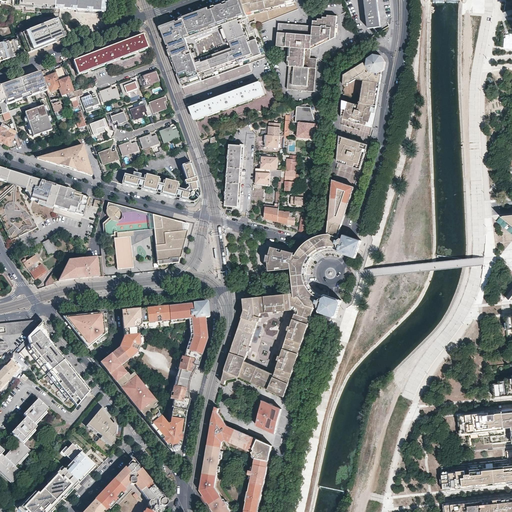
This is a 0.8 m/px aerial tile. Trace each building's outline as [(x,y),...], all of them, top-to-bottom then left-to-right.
[(33,5),(33,7),(42,8),(43,6),(55,7),(55,0),(13,0),(14,4),(21,4),(21,6),(26,7),(26,5),(33,5)] [(55,0),(55,7),(54,9),(54,10),(76,11),(103,13),(103,0),(55,0)] [(243,6),(240,0),(238,1),(233,2),(233,1),(222,5),(212,8),(180,19),(181,21),(179,21),(177,22),(177,21),(161,27),(168,45),(180,40),(186,38),(189,37),(189,40),(223,27),(243,20),(247,19),(246,16),(245,13),(243,6)] [(240,0),(243,6),(245,13),(252,12),(257,10),(264,9),(271,7),(278,6),(285,4),(292,3),(295,2),(293,0),(240,0)] [(377,0),(364,0),(368,28),(381,27),(377,0)] [(336,37),(337,16),(328,15),(328,17),(323,16),(323,19),(319,18),(318,21),(313,20),(313,26),(278,22),(276,46),(290,47),(287,89),(299,90),(299,92),(302,92),(302,90),(314,91),(316,59),(310,58),(311,49),(336,37)] [(57,18),(23,31),(30,51),(52,43),(65,38),(57,18)] [(243,20),(223,27),(224,30),(241,24),(243,20)] [(183,87),(200,81),(198,77),(198,76),(203,75),(217,70),(217,71),(220,70),(224,69),(235,65),(239,63),(262,55),(260,50),(258,46),(256,40),(248,43),(248,42),(245,33),(242,25),(241,24),(224,30),(228,39),(229,43),(230,42),(231,46),(232,49),(233,50),(229,52),(228,50),(220,53),(216,54),(202,60),(202,61),(197,63),(196,62),(195,60),(194,56),(192,51),(191,51),(189,46),(188,43),(182,45),(169,50),(171,54),(172,53),(182,83),(181,83),(183,87)] [(147,48),(142,35),(136,37),(119,44),(98,52),(78,59),(73,61),(78,74),(147,48)] [(17,38),(0,44),(0,62),(0,63),(0,62),(0,59),(4,58),(5,61),(24,54),(17,38)] [(180,40),(168,45),(169,50),(182,45),(180,40)] [(182,83),(172,53),(171,54),(172,58),(181,83),(182,83)] [(373,118),(376,105),(377,100),(379,87),(381,74),(380,74),(380,72),(382,71),(384,70),(385,61),(381,56),(374,54),(367,59),(367,60),(367,61),(367,63),(365,63),(364,62),(344,75),(344,82),(347,82),(349,83),(356,79),(364,81),(362,89),(362,95),(360,101),(359,105),(342,100),(342,118),(349,120),(351,122),(354,123),(358,123),(360,124),(371,127),(372,121),(373,118)] [(45,76),(43,71),(40,72),(46,88),(47,91),(50,100),(56,98),(54,91),(59,89),(59,88),(61,88),(58,81),(58,80),(56,73),(45,76)] [(38,90),(46,88),(40,72),(21,79),(0,86),(6,101),(13,99),(14,102),(22,99),(21,96),(26,95),(25,93),(30,91),(31,96),(39,93),(38,90)] [(140,78),(137,79),(141,88),(159,81),(156,74),(152,76),(151,73),(140,77),(140,78)] [(73,91),(68,77),(58,80),(58,81),(61,88),(63,94),(61,95),(62,96),(64,100),(67,99),(65,94),(67,93),(69,99),(73,97),(74,99),(76,98),(75,96),(74,92),(73,91)] [(139,88),(136,81),(131,83),(130,80),(120,84),(123,94),(139,88)] [(199,104),(190,107),(195,120),(198,119),(198,118),(261,95),(262,96),(265,95),(260,81),(248,86),(230,92),(215,98),(199,104)] [(0,85),(0,114),(3,114),(9,112),(9,111),(7,104),(6,101),(0,86),(0,85)] [(97,92),(100,101),(118,96),(115,88),(111,90),(110,88),(97,92)] [(91,97),(90,95),(79,99),(83,110),(85,109),(98,104),(96,97),(95,97),(91,99),(91,97)] [(150,113),(151,116),(153,115),(153,112),(165,108),(163,101),(166,100),(164,97),(146,103),(150,113)] [(54,112),(55,115),(63,113),(58,98),(57,98),(56,98),(50,100),(51,102),(54,112)] [(146,103),(145,100),(141,101),(141,102),(133,105),(134,108),(129,109),(132,119),(142,116),(141,112),(145,111),(146,115),(150,113),(146,103)] [(306,103),(297,106),(295,121),(298,122),(296,137),(320,139),(321,124),(315,124),(310,108),(303,107),(303,106),(305,106),(306,103)] [(49,123),(44,107),(43,106),(36,109),(33,110),(25,112),(33,137),(52,130),(49,123)] [(10,116),(9,112),(3,114),(5,120),(11,118),(10,116)] [(105,114),(106,118),(107,122),(110,121),(111,123),(116,121),(117,125),(126,121),(123,112),(111,116),(110,112),(105,114)] [(83,118),(82,115),(78,116),(76,117),(78,123),(79,122),(80,124),(78,125),(80,131),(87,128),(84,121),(83,118)] [(133,120),(134,124),(133,125),(134,128),(146,124),(143,116),(133,120)] [(106,126),(104,119),(88,125),(92,135),(103,131),(101,127),(106,126)] [(279,135),(280,122),(269,121),(268,129),(267,129),(266,134),(279,135)] [(16,132),(15,131),(2,124),(0,127),(0,126),(0,141),(9,146),(14,136),(16,132)] [(177,137),(175,130),(171,131),(170,127),(159,131),(163,142),(177,137)] [(278,147),(279,135),(266,134),(264,133),(263,144),(265,144),(265,146),(278,147)] [(158,143),(155,135),(151,137),(150,135),(139,138),(143,148),(158,143)] [(346,164),(360,169),(367,145),(343,137),(341,144),(339,144),(337,159),(343,161),(347,162),(346,164)] [(138,150),(135,142),(130,144),(129,142),(118,146),(122,155),(138,150)] [(56,153),(44,157),(45,162),(62,167),(63,164),(65,165),(67,159),(73,161),(71,167),(74,168),(73,170),(77,171),(77,169),(80,169),(79,172),(87,174),(89,174),(89,173),(91,173),(87,160),(86,160),(86,156),(86,155),(84,155),(85,152),(83,145),(76,148),(77,151),(73,152),(72,149),(66,150),(64,156),(62,155),(56,153)] [(241,146),(229,145),(225,205),(237,206),(238,194),(239,177),(240,158),(241,146)] [(118,158),(116,151),(111,152),(110,149),(98,153),(103,164),(118,158)] [(259,168),(275,170),(276,157),(261,156),(259,168)] [(287,158),(286,170),(295,171),(295,165),(297,165),(298,159),(296,158),(289,158),(287,158)] [(65,165),(65,167),(68,168),(70,169),(71,167),(73,161),(67,159),(65,165)] [(193,171),(191,164),(181,167),(188,188),(185,190),(179,189),(179,191),(176,190),(176,188),(162,184),(161,186),(158,185),(158,183),(144,180),(143,181),(140,180),(140,178),(125,175),(122,185),(137,189),(138,186),(141,187),(141,189),(155,193),(156,191),(159,192),(159,195),(174,198),(174,196),(177,197),(177,199),(184,201),(190,196),(191,197),(192,196),(193,195),(193,194),(193,193),(198,188),(197,183),(196,179),(195,177),(193,171)] [(89,198),(80,195),(81,193),(71,190),(71,192),(67,191),(67,189),(56,185),(48,183),(31,178),(30,177),(29,180),(26,178),(24,177),(21,176),(18,175),(15,174),(12,174),(10,174),(8,174),(9,173),(5,172),(6,170),(0,168),(0,179),(13,184),(15,183),(16,185),(26,188),(25,192),(30,193),(32,196),(31,199),(38,202),(54,206),(55,207),(68,211),(76,213),(83,216),(86,207),(89,198)] [(281,177),(281,170),(275,170),(259,168),(257,168),(256,168),(255,183),(270,185),(270,176),(281,177)] [(285,178),(285,180),(294,181),(294,179),(295,174),(295,171),(286,170),(285,178)] [(285,180),(284,191),(289,191),(290,187),(293,187),(294,181),(285,180)] [(328,221),(341,225),(354,187),(332,180),(329,210),(328,221)] [(16,185),(15,183),(13,184),(0,190),(0,217),(11,240),(16,238),(37,227),(16,185)] [(305,194),(295,193),(294,203),(304,204),(305,194)] [(108,202),(106,209),(107,208),(108,207),(110,206),(112,206),(114,206),(115,206),(116,207),(118,207),(118,208),(119,209),(120,210),(133,209),(108,202)] [(180,257),(187,230),(173,231),(172,226),(175,226),(174,220),(140,211),(133,209),(120,210),(119,209),(118,208),(118,207),(116,207),(115,206),(114,206),(112,206),(110,206),(108,207),(107,208),(106,209),(105,211),(105,213),(106,215),(106,216),(107,218),(102,225),(103,237),(114,236),(113,233),(117,233),(117,239),(114,239),(117,265),(117,267),(130,265),(129,260),(132,260),(131,245),(130,236),(134,235),(133,230),(150,229),(163,227),(164,232),(154,233),(155,245),(157,260),(169,259),(168,258),(179,257),(180,257)] [(278,209),(274,208),(265,207),(264,218),(277,222),(278,211),(278,209)] [(278,211),(277,222),(287,224),(289,224),(296,225),(297,218),(294,218),(290,217),(290,212),(278,211)] [(511,215),(501,217),(508,223),(511,225),(511,215)] [(301,218),(298,231),(305,233),(307,219),(301,218)] [(189,224),(174,220),(175,226),(172,226),(173,231),(187,230),(189,224)] [(303,245),(301,248),(312,258),(313,257),(315,255),(317,254),(318,252),(322,250),(327,249),(332,249),(335,249),(338,250),(340,250),(341,251),(341,253),(347,255),(356,258),(361,240),(354,238),(344,234),(342,239),(337,237),(338,235),(341,226),(341,225),(328,221),(327,234),(326,234),(322,235),(319,236),(316,237),(313,238),(310,240),(308,241),(305,243),(303,245)] [(130,236),(131,245),(154,233),(164,232),(163,227),(150,229),(133,230),(134,235),(130,236)] [(37,237),(32,241),(35,245),(40,242),(37,237)] [(56,250),(51,239),(43,243),(48,254),(56,250)] [(293,259),(295,253),(285,250),(272,247),(270,253),(267,254),(265,258),(266,261),(269,263),(270,271),(292,268),(291,263),(290,262),(289,262),(289,261),(289,260),(289,259),(290,259),(291,258),(293,259)] [(312,314),(314,311),(315,306),(320,308),(319,312),(322,313),(327,315),(332,316),(336,318),(342,300),(338,299),(333,297),(328,295),(325,294),(324,294),(323,296),(321,295),(319,294),(317,293),(315,291),(313,289),(310,285),(309,284),(308,282),(307,279),(307,277),(307,273),(307,269),(307,268),(308,264),(310,260),(312,258),(301,248),(300,249),(299,251),(297,253),(295,253),(293,259),(291,258),(290,259),(289,259),(289,260),(289,261),(289,262),(290,262),(291,263),(292,268),(292,271),(292,273),(293,275),(293,281),(294,293),(291,293),(292,308),(293,308),(297,313),(297,314),(311,319),(312,314)] [(38,260),(35,255),(27,261),(26,258),(23,260),(24,262),(23,263),(34,279),(46,271),(41,264),(38,266),(37,264),(38,262),(37,261),(38,260)] [(101,255),(69,259),(63,271),(64,279),(103,275),(101,255)] [(130,265),(117,267),(117,269),(133,267),(132,260),(129,260),(130,265)] [(43,281),(47,286),(56,279),(52,274),(43,281)] [(240,377),(266,389),(284,397),(301,348),(302,344),(311,319),(297,314),(296,314),(291,327),(290,326),(288,330),(290,331),(282,356),(280,355),(278,359),(280,360),(275,374),(244,361),(248,351),(249,351),(251,347),(249,346),(258,321),(259,321),(261,317),(259,316),(261,312),(275,311),(276,313),(279,313),(279,311),(292,310),(292,308),(291,293),(267,296),(252,297),(248,312),(242,337),(238,350),(233,370),(231,379),(237,378),(240,377)] [(252,297),(244,298),(245,308),(245,311),(244,313),(248,312),(252,297)] [(209,317),(207,303),(169,307),(170,320),(170,321),(178,320),(185,320),(189,319),(191,319),(192,326),(193,334),(193,336),(191,342),(188,351),(201,356),(207,338),(207,335),(205,322),(205,318),(209,317)] [(123,318),(122,318),(124,336),(123,339),(122,341),(121,344),(119,347),(129,358),(135,353),(136,350),(138,346),(140,343),(139,334),(138,335),(137,326),(141,323),(170,320),(169,307),(122,311),(123,315),(123,318)] [(244,313),(236,337),(242,337),(248,312),(244,313)] [(104,334),(102,313),(75,316),(64,317),(88,347),(104,334)] [(110,337),(107,313),(102,313),(104,334),(88,347),(91,351),(110,337)] [(0,332),(17,331),(22,328),(25,333),(26,335),(40,320),(0,323),(0,332)] [(43,331),(42,323),(26,339),(29,342),(18,353),(29,362),(34,366),(28,372),(71,407),(74,403),(76,406),(90,391),(78,378),(55,353),(46,344),(43,331)] [(236,338),(231,350),(238,350),(242,337),(236,337),(236,338)] [(129,358),(119,347),(110,355),(100,363),(117,384),(119,386),(144,418),(156,409),(159,406),(148,392),(146,389),(143,386),(133,373),(129,376),(124,370),(120,365),(129,358)] [(231,350),(225,371),(233,370),(238,350),(231,350)] [(197,369),(201,356),(188,351),(187,351),(186,355),(183,355),(183,357),(181,357),(181,360),(182,360),(181,363),(180,363),(178,370),(180,370),(179,374),(178,378),(176,384),(174,383),(174,386),(173,386),(171,393),(172,393),(171,397),(170,396),(170,397),(169,399),(173,400),(172,403),(174,404),(173,408),(186,412),(187,409),(188,404),(189,402),(189,400),(188,396),(188,392),(189,386),(189,384),(190,381),(190,380),(191,377),(194,372),(197,369)] [(11,358),(5,365),(13,373),(20,366),(11,358)] [(5,365),(0,370),(0,387),(13,373),(5,365)] [(231,379),(233,370),(225,371),(222,383),(225,384),(226,380),(231,379)] [(494,397),(511,395),(511,394),(511,393),(511,378),(509,378),(509,381),(506,381),(506,384),(502,384),(495,385),(496,391),(493,391),(494,397)] [(48,408),(38,398),(23,414),(26,417),(33,424),(37,420),(48,408)] [(256,426),(275,434),(278,423),(281,410),(263,401),(260,410),(263,411),(262,415),(261,419),(258,418),(256,426)] [(110,416),(102,406),(100,408),(108,418),(110,416)] [(115,433),(116,427),(112,423),(110,426),(105,422),(108,418),(100,408),(87,423),(97,432),(101,436),(111,444),(114,440),(115,433)] [(156,409),(144,418),(162,441),(169,449),(169,450),(180,447),(186,412),(173,408),(172,408),(170,424),(167,424),(157,412),(158,411),(156,409)] [(488,413),(460,416),(462,434),(470,433),(470,439),(490,437),(491,444),(511,441),(511,410),(495,412),(495,415),(488,416),(488,413)] [(258,511),(259,511),(261,500),(268,468),(272,449),(272,446),(253,438),(228,426),(226,423),(218,413),(218,412),(214,411),(213,416),(213,418),(201,487),(203,488),(204,491),(202,492),(215,511),(258,511)] [(36,427),(33,424),(26,417),(11,432),(19,440),(21,442),(27,436),(36,427)] [(95,434),(97,432),(87,423),(86,426),(95,434)] [(101,436),(100,438),(110,446),(111,444),(101,436)] [(29,450),(21,442),(19,440),(4,455),(15,465),(19,461),(29,450)] [(95,466),(72,445),(68,449),(65,447),(60,453),(65,458),(71,452),(77,457),(66,469),(78,480),(80,481),(95,466)] [(508,462),(441,468),(444,491),(511,483),(511,451),(507,452),(508,462)] [(22,472),(15,465),(4,455),(2,452),(0,453),(0,469),(12,482),(17,476),(22,472)] [(133,484),(134,483),(136,485),(145,474),(133,458),(109,484),(108,485),(108,486),(107,487),(107,488),(105,488),(104,489),(104,492),(103,492),(102,493),(100,493),(94,499),(104,509),(107,506),(109,507),(123,492),(121,491),(129,482),(130,483),(132,484),(133,484)] [(47,481),(49,483),(55,477),(54,476),(60,469),(61,471),(65,467),(62,465),(47,481)] [(27,499),(21,507),(26,511),(44,511),(46,510),(48,511),(50,509),(54,504),(58,500),(56,498),(61,493),(64,495),(73,485),(74,486),(75,484),(75,483),(78,480),(66,469),(65,467),(61,471),(60,469),(54,476),(55,477),(49,483),(40,493),(38,492),(33,498),(30,496),(27,499)] [(148,477),(145,474),(136,485),(150,502),(150,505),(146,511),(162,511),(165,507),(166,505),(168,502),(166,500),(164,498),(160,493),(148,477)] [(73,485),(64,495),(64,496),(67,493),(68,493),(80,481),(78,480),(75,483),(75,484),(74,486),(73,485)] [(27,498),(27,499),(30,496),(33,498),(38,492),(36,490),(30,496),(30,495),(27,498)] [(58,500),(54,504),(55,504),(64,495),(61,493),(56,498),(58,500)] [(445,511),(511,511),(511,498),(510,499),(511,501),(503,502),(503,500),(479,502),(445,506),(445,511)] [(104,509),(94,499),(82,511),(102,511),(105,509),(104,509)]
